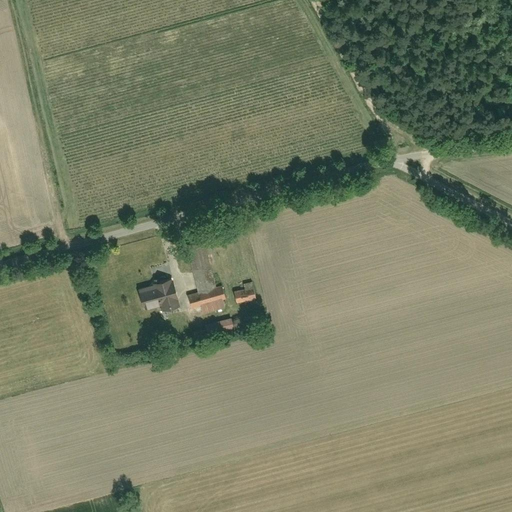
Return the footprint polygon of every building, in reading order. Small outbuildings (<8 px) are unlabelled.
[(243,247),(248,268),(270,263),(265,241),(243,247)] [(193,309),(200,307),(202,315),(217,311),(215,303),(226,301),(222,285),(215,287),(204,242),(187,246),(198,291),(189,293),(193,309)] [(179,309),(177,302),(179,301),(174,281),(138,291),(144,310),(160,306),(162,313),(179,309)] [(234,290),(237,304),(256,300),(253,286),(234,290)] [(189,330),(192,341),(235,330),(232,319),(189,330)]
